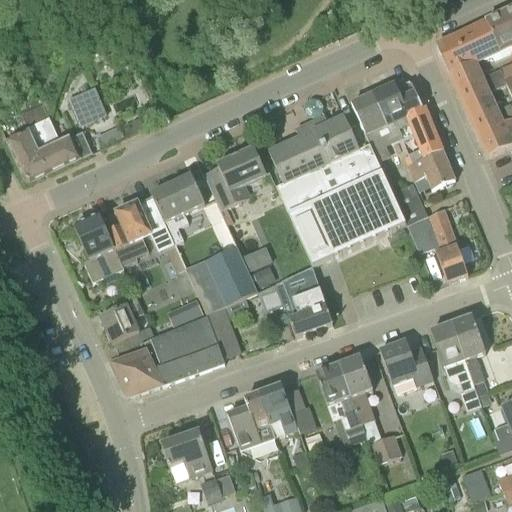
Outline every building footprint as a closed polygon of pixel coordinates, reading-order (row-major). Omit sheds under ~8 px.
[(511,12),(486,25),(500,57),(508,53),(511,51),(511,12)] [(450,77),(462,104),(488,161),(511,149),(511,111),(511,108),(499,114),(490,95),(507,88),(501,73),(484,81),(478,67),(500,57),(486,25),(437,48),(450,77)] [(511,51),(508,53),(511,61),(511,66),(500,71),(501,73),(507,88),(511,99),(511,51)] [(407,160),(410,169),(443,155),(425,112),(423,113),(415,96),(402,102),(396,88),(373,99),(386,129),(395,125),(402,143),(409,160),(407,160)] [(78,131),(106,119),(95,92),(67,104),(78,131)] [(386,129),(373,99),(352,108),(360,127),(367,141),(378,166),(391,161),(386,150),(402,143),(395,125),(386,129)] [(92,157),(82,137),(71,143),(70,142),(52,150),(42,127),(50,124),(43,109),(24,118),(30,131),(28,132),(29,135),(49,178),(92,157)] [(393,201),(382,176),(378,166),(367,141),(360,127),(349,132),(344,121),(329,128),(325,120),(296,133),(300,141),(269,155),(284,189),(276,192),(288,218),(307,260),(312,272),(406,229),(406,231),(407,231),(406,230),(393,200),(393,201)] [(140,122),(124,129),(129,140),(144,132),(140,122)] [(120,143),(116,133),(96,142),(101,152),(120,143)] [(25,184),(31,187),(49,178),(29,135),(7,146),(25,184)] [(250,201),(246,191),(267,182),(254,152),(224,166),(218,169),(218,170),(203,177),(216,203),(221,215),(250,201)] [(443,155),(410,169),(407,170),(414,187),(415,186),(419,196),(431,191),(433,195),(456,185),(443,155)] [(165,228),(175,250),(184,245),(178,233),(189,228),(185,219),(205,210),(192,180),(152,198),(153,201),(165,228)] [(414,192),(393,200),(406,230),(426,221),(414,192)] [(138,207),(102,223),(123,272),(138,265),(136,262),(149,257),(143,244),(152,240),(159,257),(167,254),(175,250),(165,228),(153,201),(138,207)] [(426,221),(406,230),(407,231),(420,257),(434,252),(436,256),(448,288),(468,281),(444,214),(426,221)] [(93,288),(124,274),(123,272),(102,223),(102,224),(100,221),(75,233),(89,265),(84,267),(93,288)] [(465,267),(476,263),(472,248),(461,252),(465,267)] [(176,276),(185,272),(175,250),(167,254),(176,276)] [(207,321),(241,304),(251,300),(257,297),(252,285),(244,268),(238,255),(237,250),(186,274),(207,321)] [(251,277),(258,292),(270,287),(264,272),(251,277)] [(295,322),(289,324),(296,342),(333,330),(319,289),(287,300),(295,322)] [(130,353),(135,350),(155,342),(150,330),(140,335),(134,321),(143,317),(134,297),(122,302),(126,310),(100,322),(112,349),(126,343),(130,353)] [(241,304),(207,321),(216,342),(233,335),(229,324),(246,318),(241,304)] [(128,403),(212,373),(224,369),(223,363),(224,363),(216,342),(207,321),(155,343),(155,342),(135,350),(139,360),(112,370),(128,403)] [(452,328),(478,401),(488,397),(489,396),(476,361),(486,358),(473,321),(452,328)] [(457,390),(461,388),(464,396),(460,397),(467,416),(482,411),(478,401),(452,328),(431,335),(445,373),(444,373),(448,385),(457,390)] [(396,399),(417,392),(434,385),(422,352),(411,356),(407,345),(380,355),(396,399)] [(365,442),(366,442),(380,437),(375,424),(376,424),(367,397),(372,396),(361,364),(339,371),(365,442)] [(339,371),(315,380),(327,412),(328,412),(333,426),(336,425),(345,450),(365,442),(339,371)] [(282,390),(259,398),(275,442),(298,433),(285,400),(282,390)] [(491,407),(488,397),(478,401),(482,410),(491,407)] [(275,442),(259,398),(244,403),(248,412),(228,419),(241,454),(275,442)] [(500,460),(511,454),(511,406),(501,411),(508,428),(495,433),(499,444),(495,446),(500,460)] [(293,420),(298,433),(299,438),(315,432),(308,414),(293,420)] [(189,483),(213,475),(199,436),(161,450),(169,472),(183,467),(189,483)] [(394,439),(370,448),(378,469),(402,460),(394,439)] [(453,453),(440,458),(445,471),(458,466),(453,453)] [(310,470),(305,455),(292,460),(298,474),(310,470)] [(462,480),(472,506),(490,499),(480,473),(462,480)] [(511,477),(506,480),(508,483),(498,486),(503,496),(511,492),(511,477)] [(208,509),(223,504),(215,483),(200,488),(208,509)] [(454,485),(443,489),(448,505),(460,501),(454,485)] [(511,492),(503,496),(508,510),(511,507),(511,492)] [(414,494),(400,498),(404,511),(409,511),(419,509),(414,494)] [(300,511),(296,500),(263,511),(300,511)]
